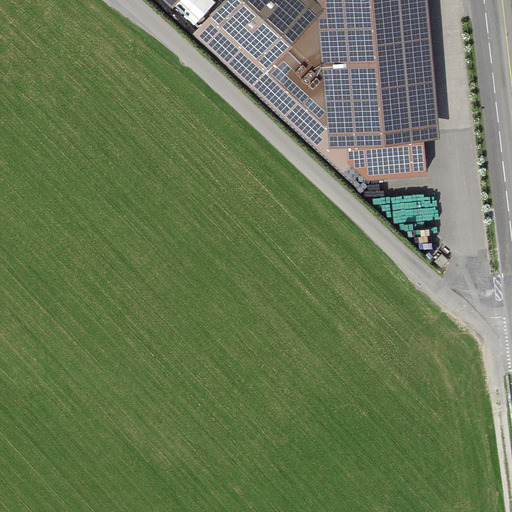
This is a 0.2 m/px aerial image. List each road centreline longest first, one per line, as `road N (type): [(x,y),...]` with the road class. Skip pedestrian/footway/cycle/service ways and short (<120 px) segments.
road 1 (unclassified): [(129,0),(434,285),(491,319),(511,317)]
road 2 (secondary): [(485,0),(511,229)]
road 3 (track): [(491,319),(511,497)]
